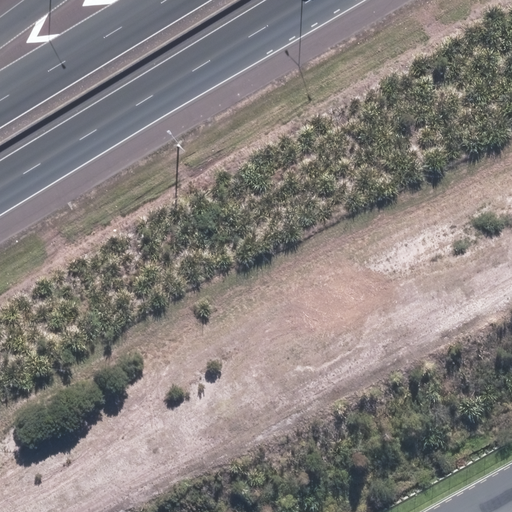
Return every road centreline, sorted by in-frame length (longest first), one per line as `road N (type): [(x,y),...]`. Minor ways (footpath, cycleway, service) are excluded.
road 1 (motorway): [(304,0),(0,183)]
road 2 (motorway): [(0,95),(153,0)]
